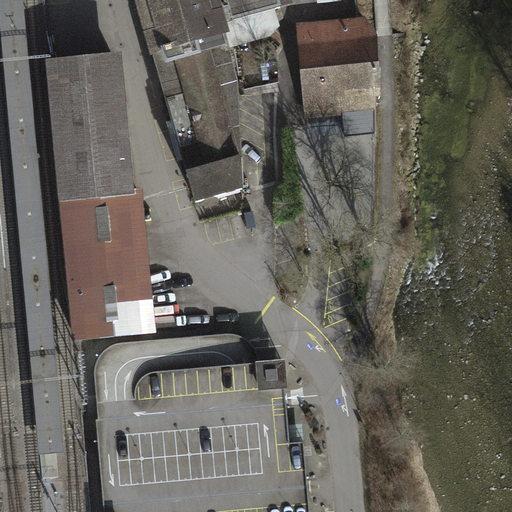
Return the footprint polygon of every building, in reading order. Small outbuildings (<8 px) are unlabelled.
[(0,0),(0,30),(38,460),(64,458),(22,0),(0,0)] [(130,0),(149,66),(155,65),(194,209),(244,196),(238,85),(229,51),(227,45),(229,44),(225,27),(275,11),(281,9),(279,0),(130,0)] [(279,0),(281,9),(293,6),(291,0),(279,0)] [(282,35),(275,11),(225,27),(229,44),(227,45),(229,51),(282,35)] [(366,20),(296,25),(303,122),(355,118),(355,113),(367,112),(366,102),(383,101),(379,37),(366,20)] [(45,64),(59,206),(134,199),(120,56),(45,64)] [(142,198),(134,199),(59,206),(72,342),(156,334),(142,198)] [(96,420),(103,511),(309,511),(308,488),(304,442),(290,443),(286,399),(284,373),(283,363),(259,364),(250,342),(227,334),(119,343),(98,359),(94,368),(96,420)]
